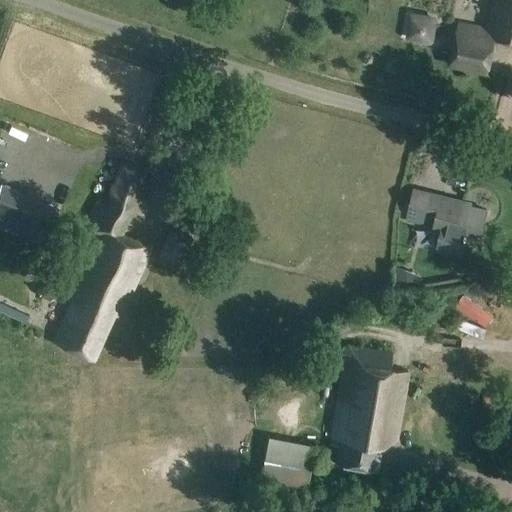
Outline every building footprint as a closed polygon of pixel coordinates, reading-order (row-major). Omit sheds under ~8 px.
[(511,41),(511,0),(495,0),(489,29),(461,23),(451,65),(488,74),(497,38),(511,41)] [(417,11),(415,39),(451,43),(452,38),(440,37),(443,14),(417,11)] [(137,235),(134,243),(121,237),(148,175),(124,164),(111,196),(107,194),(102,207),(98,205),(87,229),(98,234),(70,300),(72,301),(54,343),(93,360),(113,314),(122,318),(154,243),(137,235)] [(479,241),(487,213),(463,206),(464,203),(414,191),(406,222),(433,229),(441,231),(436,250),(459,257),(464,237),(479,241)] [(182,267),(194,237),(169,227),(157,257),(182,267)] [(418,276),(394,268),(397,295),(420,292),(418,276)] [(51,303),(56,292),(44,287),(39,297),(51,303)] [(450,313),(428,314),(428,327),(450,326),(450,313)] [(394,457),(409,372),(391,369),(394,354),(350,347),(333,446),(341,447),(338,465),(379,471),(382,455),(394,457)] [(271,388),(309,372),(301,353),(263,369),(271,388)] [(316,477),(324,443),(279,433),(272,467),(316,477)]
